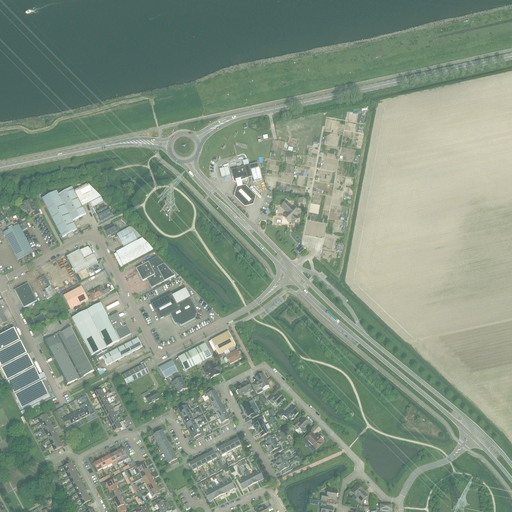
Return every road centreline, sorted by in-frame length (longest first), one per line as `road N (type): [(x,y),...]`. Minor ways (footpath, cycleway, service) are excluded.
road 1 (primary): [(511,56),(242,116),(196,138)]
road 2 (unclassified): [(217,324),(160,353),(95,230),(0,281)]
road 3 (secondary): [(287,273),(471,436)]
road 4 (secondary): [(478,429),(294,268)]
road 5 (unclassified): [(78,458),(169,416),(189,453),(243,425)]
road 6 (unclassified): [(360,471),(263,364),(223,386)]
road 7 (secondary): [(185,162),(287,273)]
road 8 (secondary): [(294,268),(193,160)]
road 9 (unclassified): [(64,405),(0,282)]
